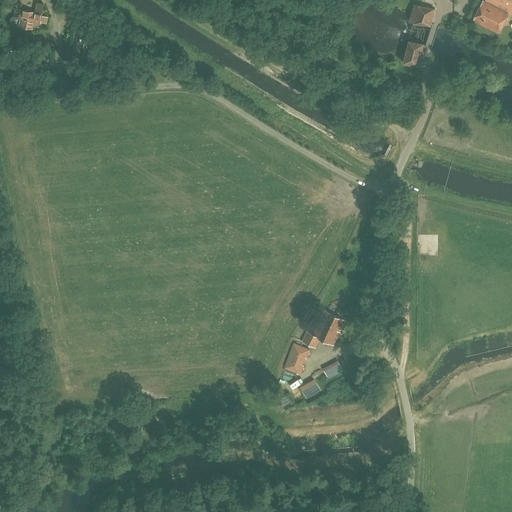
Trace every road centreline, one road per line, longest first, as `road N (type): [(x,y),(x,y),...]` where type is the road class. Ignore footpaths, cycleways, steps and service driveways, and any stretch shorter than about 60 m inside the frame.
road 1 (unclassified): [(408,511),(412,440),(383,327),(382,235),(394,179),(427,106),(438,0)]
road 2 (track): [(164,0),(258,62),(414,138)]
road 3 (track): [(394,179),(511,212)]
